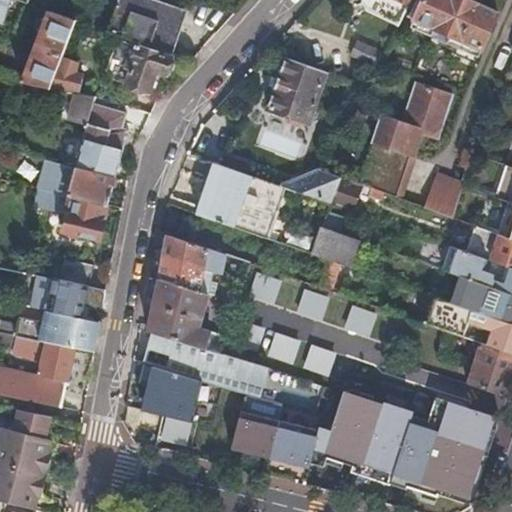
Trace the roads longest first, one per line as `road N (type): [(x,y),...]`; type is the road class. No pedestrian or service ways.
road 1 (residential): [(278,0),(180,106),(145,191),(93,462)]
road 2 (residential): [(93,462),(295,511)]
